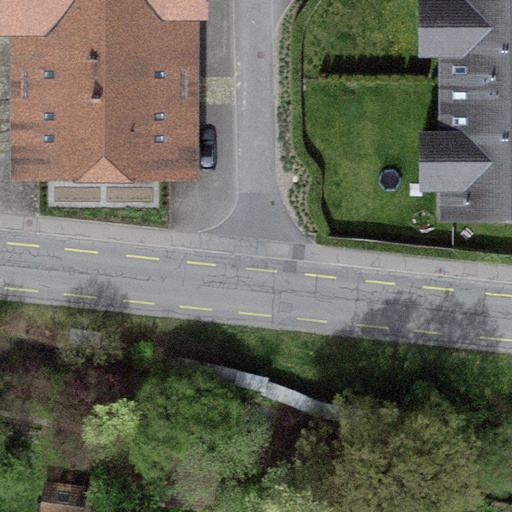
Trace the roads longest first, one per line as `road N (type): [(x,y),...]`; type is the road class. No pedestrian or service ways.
road 1 (residential): [(236,287),(252,0)]
road 2 (unclassified): [(511,315),(236,287)]
road 3 (unclassified): [(236,287),(0,265)]
